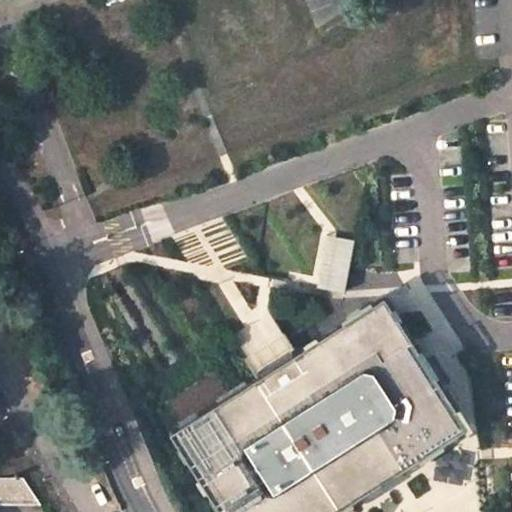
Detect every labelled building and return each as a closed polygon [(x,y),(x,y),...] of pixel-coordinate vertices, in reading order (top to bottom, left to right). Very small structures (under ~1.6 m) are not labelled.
[(332,233),(319,284),(347,291),(360,240),(332,233)] [(326,511),(464,424),(383,300),(294,355),(290,349),(258,369),(263,375),(172,434),(223,511),(326,511)] [(210,381),(168,401),(177,419),(218,398),(210,381)] [(23,478),(0,478),(0,505),(40,506),(23,478)] [(426,511),(414,493),(384,511),(426,511)]
